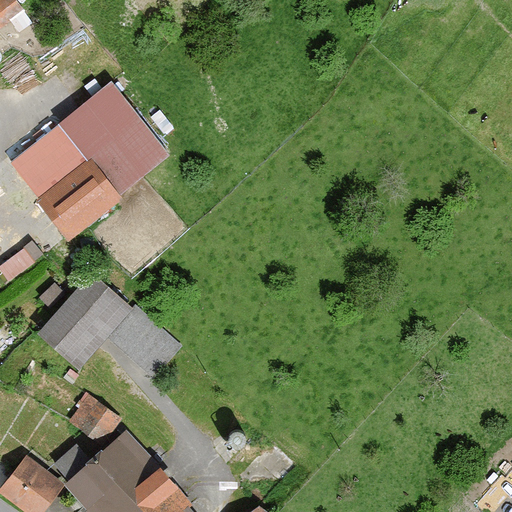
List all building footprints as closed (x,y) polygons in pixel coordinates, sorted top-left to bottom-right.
[(0,0),(0,22),(3,25),(26,4),(22,0),(0,0)] [(103,76),(0,152),(0,154),(58,232),(162,154),(103,76)] [(5,256),(24,271),(38,254),(19,239),(5,256)] [(83,267),(31,326),(73,362),(98,333),(126,303),(104,282),(83,267)] [(117,268),(104,282),(126,303),(98,333),(149,381),(187,341),(129,287),(133,283),(117,268)] [(111,413),(77,391),(59,418),(93,440),(111,413)] [(69,433),(38,460),(55,481),(82,511),(188,511),(118,430),(88,456),(69,433)] [(15,451),(0,470),(0,495),(22,511),(32,511),(55,481),(15,451)]
